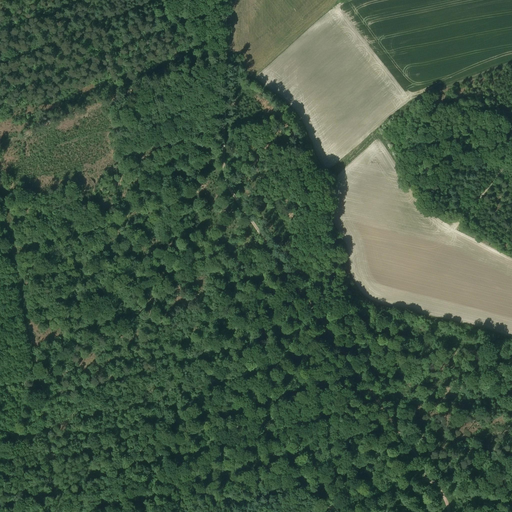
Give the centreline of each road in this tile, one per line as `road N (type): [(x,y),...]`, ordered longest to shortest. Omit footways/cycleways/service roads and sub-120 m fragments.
road 1 (track): [(222,0),(225,173),(451,511)]
road 2 (track): [(0,177),(57,511)]
road 3 (track): [(222,61),(204,60),(0,140)]
road 4 (track): [(308,511),(511,455)]
